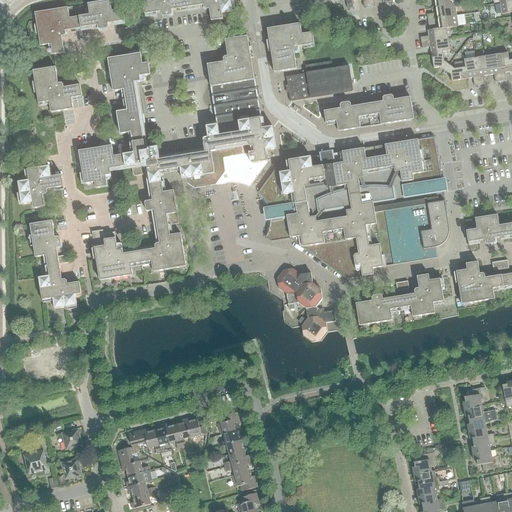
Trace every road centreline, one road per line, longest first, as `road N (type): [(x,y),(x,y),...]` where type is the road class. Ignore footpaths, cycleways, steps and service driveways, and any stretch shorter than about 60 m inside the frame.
road 1 (residential): [(232,241),(287,254),(341,289),(460,254)]
road 2 (residential): [(73,202),(64,144),(95,105),(88,53),(96,41),(158,36)]
road 3 (residential): [(89,422),(232,384),(251,397),(256,415)]
road 4 (residential): [(460,254),(440,126)]
